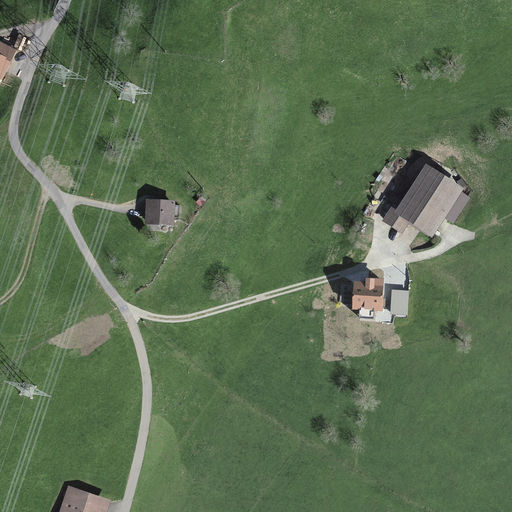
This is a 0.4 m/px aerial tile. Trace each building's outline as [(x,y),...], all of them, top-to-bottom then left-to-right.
[(0,78),(16,48),(0,39),(0,78)] [(459,189),(422,164),(393,206),(387,201),(375,218),(393,230),(403,216),(428,234),(459,189)] [(173,200),(141,199),(140,223),(172,224),(173,200)] [(381,286),(351,286),(351,308),(381,308),(381,286)] [(100,511),(105,498),(61,485),(53,511),(100,511)]
